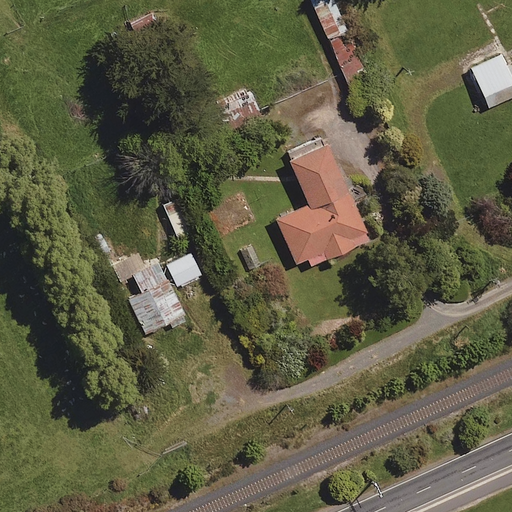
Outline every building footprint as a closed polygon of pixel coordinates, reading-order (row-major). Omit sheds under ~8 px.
[(332,0),(309,0),(347,83),(367,75),(332,0)] [(151,10),(126,22),(134,40),(160,28),(151,10)] [(511,67),(507,69),(500,53),(470,66),(488,105),(511,94),(511,67)] [(251,85),(215,100),(225,126),(262,111),(251,85)] [(369,237),(326,139),(288,156),(308,202),(275,216),(295,261),(307,255),(310,263),(369,237)] [(195,228),(182,197),(164,204),(176,236),(195,228)] [(126,296),(144,331),(167,320),(170,326),(187,318),(156,256),(142,263),(135,250),(105,264),(114,281),(132,272),(141,289),(126,296)] [(199,274),(189,251),(166,261),(176,283),(199,274)] [(171,398),(165,387),(146,399),(153,409),(171,398)]
